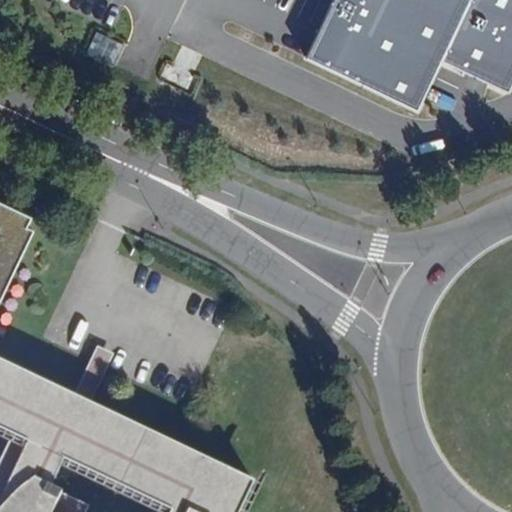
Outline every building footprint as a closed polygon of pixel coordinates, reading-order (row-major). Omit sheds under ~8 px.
[(511,0),(333,0),(306,59),(418,113),(443,62),(510,95),(511,90),(511,0)] [(113,69),(123,47),(96,33),(85,56),(113,69)] [(0,511),(0,428),(12,434),(0,459),(0,511),(85,511),(89,504),(53,486),(66,459),(81,428),(64,420),(58,433),(0,404),(0,289),(29,230),(34,219),(0,203),(0,511)] [(0,289),(0,306),(36,233),(29,230),(0,289)] [(78,396),(90,402),(113,357),(100,350),(78,396)] [(245,511),(259,483),(90,402),(78,396),(0,357),(0,404),(58,433),(64,420),(81,428),(66,459),(172,511),(245,511)]
